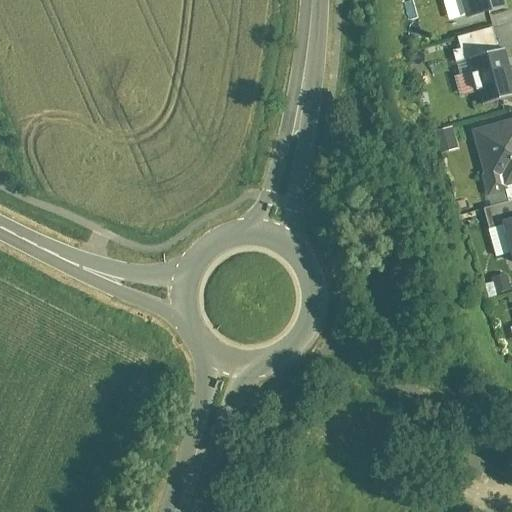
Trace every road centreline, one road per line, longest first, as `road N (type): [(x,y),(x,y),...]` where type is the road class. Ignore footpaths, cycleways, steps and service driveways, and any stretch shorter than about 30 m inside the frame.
road 1 (tertiary): [(298,253),(295,207),(318,0)]
road 2 (tertiary): [(310,0),(268,200),(248,234)]
road 3 (secondary): [(7,235),(189,328)]
road 4 (secondary): [(187,282),(94,265),(7,235)]
road 5 (secondary): [(233,366),(277,364),(310,335),(318,292),(298,253)]
road 6 (secondary): [(184,511),(233,366)]
